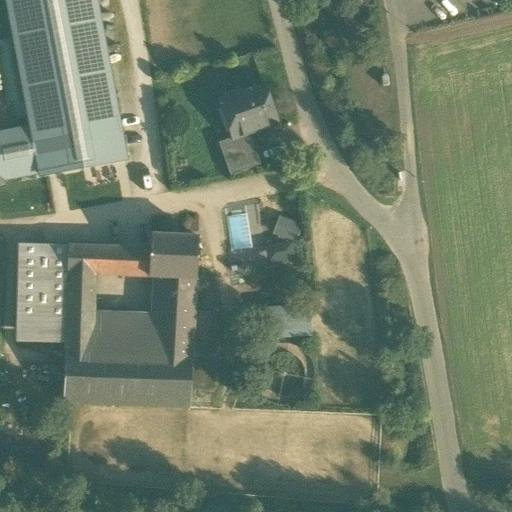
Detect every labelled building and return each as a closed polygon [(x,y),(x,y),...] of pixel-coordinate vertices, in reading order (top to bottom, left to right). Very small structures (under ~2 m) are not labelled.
[(124,161),(93,0),(6,0),(31,129),(39,173),(40,177),(124,161)] [(233,139),(233,140),(249,134),(276,125),(262,86),(242,93),(237,91),(225,95),(223,100),(219,102),(233,139)] [(31,129),(0,134),(0,180),(39,173),(31,129)] [(218,144),(229,176),(260,166),(249,134),(233,140),(233,139),(218,144)] [(272,234),(294,239),(298,222),(276,217),(272,234)] [(157,279),(195,280),(197,239),(150,236),(149,250),(147,278),(157,279)] [(66,274),(67,247),(44,246),(43,275),(66,275),(66,274)] [(67,247),(66,274),(94,276),(123,277),(123,249),(67,246),(67,247)] [(137,278),(138,249),(123,249),(123,277),(137,278)] [(137,278),(147,278),(149,250),(138,249),(137,278)] [(65,341),(64,354),(92,355),(93,315),(94,276),(66,274),(66,275),(65,341)] [(41,340),(65,341),(66,275),(43,275),(41,340)] [(156,317),(153,357),(192,359),(194,313),(195,280),(157,279),(156,317)] [(251,311),(252,331),(303,328),(301,307),(251,311)] [(216,314),(194,313),(192,359),(190,391),(212,393),(216,314)] [(153,357),(156,317),(93,315),(92,355),(153,357)] [(153,357),(92,355),(64,354),(62,405),(88,406),(189,409),(190,391),(192,359),(153,357)]
